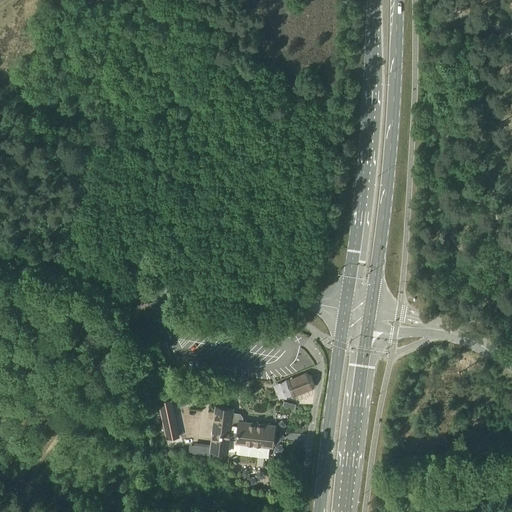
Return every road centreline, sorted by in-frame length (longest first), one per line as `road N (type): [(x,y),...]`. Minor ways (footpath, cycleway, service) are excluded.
road 1 (unclassified): [(344,312),(193,279),(160,294),(0,263)]
road 2 (primary): [(369,317),(385,214),(397,0)]
road 3 (primary): [(375,0),(376,65),(344,312)]
road 4 (track): [(127,384),(141,336),(122,287),(0,376)]
road 5 (primary): [(344,312),(321,511)]
road 6 (primary): [(347,511),(369,317)]
road 7 (track): [(22,511),(65,424),(127,384)]
road 8 (unclassified): [(511,364),(447,332),(369,317)]
road 9 (track): [(124,511),(108,457),(127,384)]
